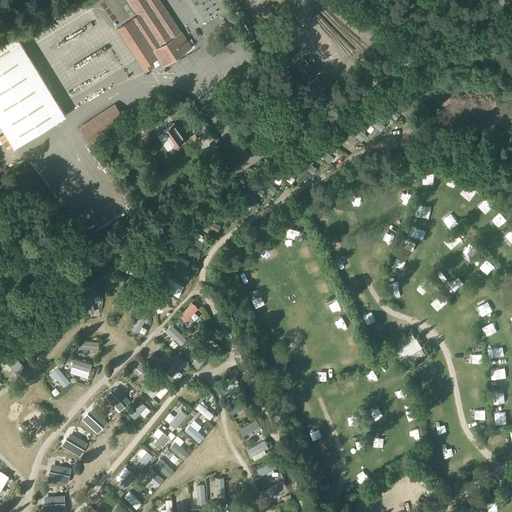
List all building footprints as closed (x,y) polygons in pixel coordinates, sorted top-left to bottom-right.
[(129,0),(139,15),(118,29),(143,67),(158,58),(162,65),(190,47),(159,0),(129,0)] [(0,123),(14,147),(65,115),(16,36),(0,45),(0,123)] [(90,142),(94,139),(124,119),(114,105),(80,128),(90,142)] [(175,147),(185,139),(174,123),(163,131),(175,147)] [(143,145),(153,138),(148,132),(139,139),(143,145)] [(401,360),(405,367),(425,355),(421,348),(422,348),(416,338),(415,339),(411,332),(391,344),(395,351),(394,352),(400,361),(401,360)]
